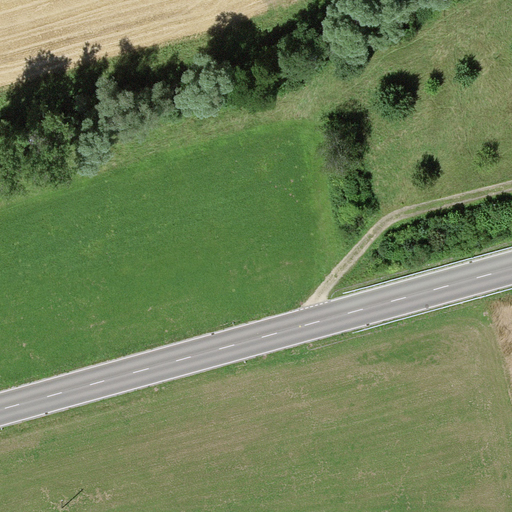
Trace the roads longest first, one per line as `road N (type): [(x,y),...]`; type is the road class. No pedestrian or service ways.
road 1 (secondary): [(511,268),(0,409)]
road 2 (track): [(314,323),(387,226),(511,188)]
